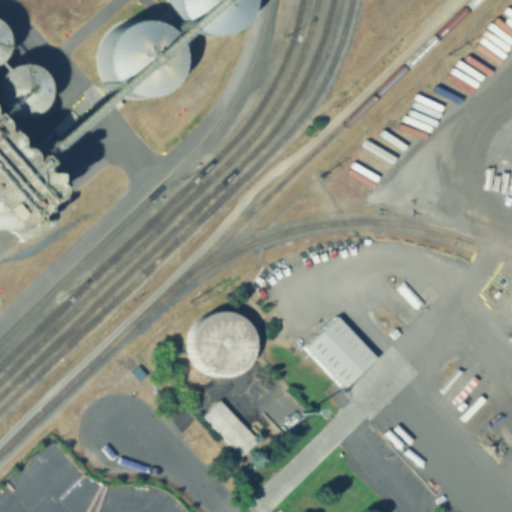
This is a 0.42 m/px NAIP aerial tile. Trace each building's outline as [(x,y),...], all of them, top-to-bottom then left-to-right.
[(205,36),(214,35),(223,32),(231,26),(237,19),(242,11),(244,1),(244,0),(166,0),(166,1),(168,10),(172,19),(178,26),(186,31),(195,35),(205,36)] [(134,98),(144,96),(153,93),(161,88),(167,81),(171,72),(174,63),(174,53),(172,44),(167,36),(161,29),(153,23),(144,20),(135,19),(125,20),(116,23),(108,28),(102,35),(98,44),(95,53),(95,63),(97,72),(102,80),(108,87),(116,93),(125,96),(134,98)] [(0,113),(0,69),(8,67),(16,67),(24,69),(31,74),(35,81),(37,89),(37,98),(33,105),(28,111),(21,116),(12,117),(4,116),(0,113)] [(0,152),(35,192),(0,223),(0,152)] [(36,206),(9,230),(19,241),(45,217),(36,206)] [(399,283),(425,310),(419,316),(393,288),(399,283)] [(234,371),(224,376),(213,377),(201,375),(192,368),(185,359),(181,349),(182,337),(186,327),(193,319),(202,313),(212,311),(222,312),(232,316),(240,323),(245,331),(247,342),(246,352),(242,362),(234,371)] [(300,349),(333,317),(373,359),(340,391),(300,349)] [(390,329),(395,335),(390,339),(385,333),(390,329)] [(199,416),(216,401),(253,442),(236,457),(199,416)]
